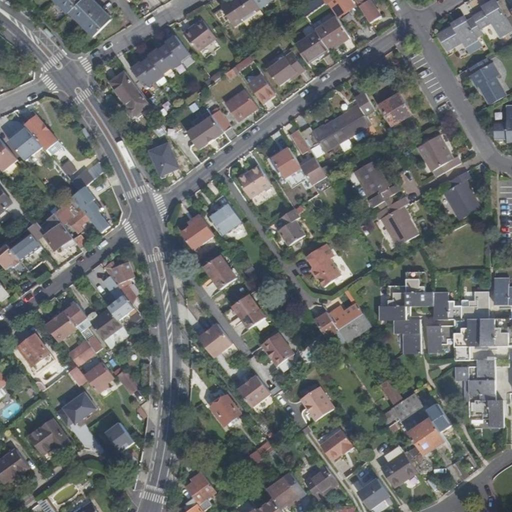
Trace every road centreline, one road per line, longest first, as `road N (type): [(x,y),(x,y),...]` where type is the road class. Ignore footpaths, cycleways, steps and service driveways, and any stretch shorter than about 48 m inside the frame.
road 1 (residential): [(152,215),(336,75),(415,26)]
road 2 (residential): [(511,169),(489,156),(415,26)]
road 3 (residential): [(0,329),(140,224)]
road 4 (secondary): [(172,380),(178,334),(152,215)]
road 5 (secondary): [(60,81),(114,158),(140,224)]
road 6 (secondary): [(152,215),(74,73)]
road 7 (secondary): [(140,224),(172,380)]
road 8 (residential): [(200,0),(74,73)]
road 9 (secondary): [(172,380),(150,511)]
